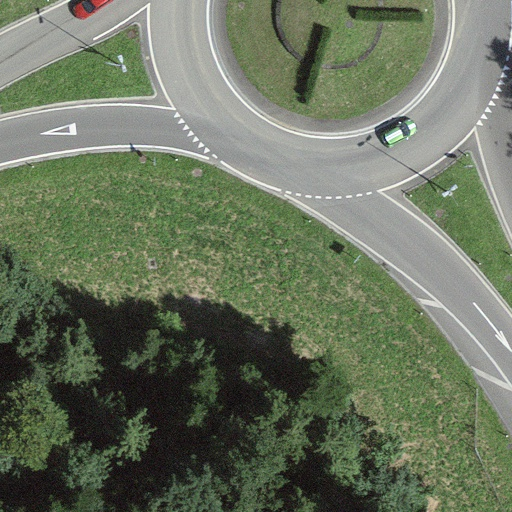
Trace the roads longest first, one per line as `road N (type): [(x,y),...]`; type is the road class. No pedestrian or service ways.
road 1 (motorway): [(311,166),(441,276),(511,357)]
road 2 (secondary): [(0,145),(78,130),(225,124)]
road 3 (secondary): [(311,166),(378,161),(418,141),(464,93),(481,52)]
road 4 (secondary): [(122,0),(0,63)]
road 5 (secondary): [(179,0),(190,73),(225,124)]
